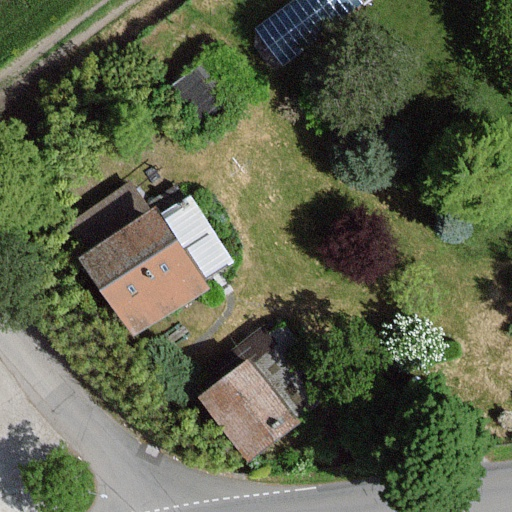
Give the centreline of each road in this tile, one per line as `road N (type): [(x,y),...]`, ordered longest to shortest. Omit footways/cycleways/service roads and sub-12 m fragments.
road 1 (unclassified): [(0,320),(163,511)]
road 2 (unclassified): [(335,511),(511,486)]
